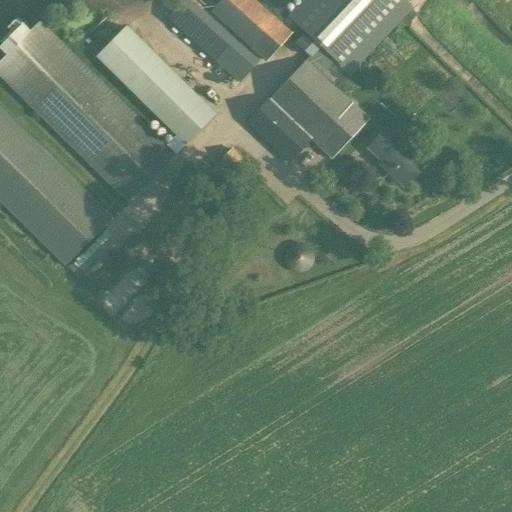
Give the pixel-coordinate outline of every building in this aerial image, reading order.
[(239,86),(258,63),(187,0),(184,0),(166,21),(239,86)] [(266,64),(293,34),(254,0),(223,0),(210,14),(266,64)] [(349,77),(411,10),(400,0),(304,0),(287,19),(319,49),(327,57),(349,77)] [(40,21),(0,62),(0,77),(127,202),(175,153),(40,21)] [(214,115),(125,27),(96,57),(184,145),(214,115)] [(327,57),(319,49),(246,124),(289,166),(311,142),(332,162),(370,120),(333,86),(344,74),(327,57)] [(0,203),(64,267),(110,220),(0,111),(0,203)] [(403,187),(427,162),(390,127),(369,149),(384,164),(381,167),(403,187)] [(229,197),(254,173),(233,150),(207,175),(229,197)] [(284,252),(282,257),(282,263),(284,268),(287,272),(291,274),(296,275),(301,275),(306,273),(310,269),(312,265),(313,260),(312,255),(310,250),(306,247),(301,245),(296,244),(291,245),(287,248),(284,252)] [(131,256),(94,294),(109,308),(145,270),(131,256)]
